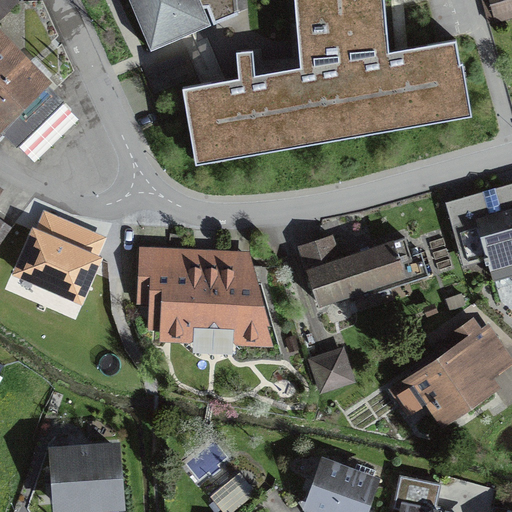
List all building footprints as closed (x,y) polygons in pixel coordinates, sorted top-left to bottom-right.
[(0,0),(0,18),(17,1),(16,0),(0,0)] [(129,0),(151,50),(210,24),(203,6),(208,5),(214,21),(237,13),(235,0),(129,0)] [(300,0),(305,66),(252,77),(250,49),(240,50),(242,79),(189,87),(199,152),(463,108),(453,42),(386,51),(381,0),(300,0)] [(511,0),(494,0),(499,17),(511,12),(511,0)] [(0,134),(3,132),(16,145),(62,100),(0,35),(0,134)] [(511,187),(450,204),(466,261),(483,256),(485,263),(489,262),(493,278),(511,272),(511,187)] [(39,233),(37,232),(19,274),(77,299),(96,256),(93,255),(100,239),(46,217),(39,233)] [(0,241),(11,227),(0,219),(0,241)] [(319,304),(403,276),(405,282),(428,275),(420,253),(411,256),(405,237),(339,259),(331,236),(300,246),(319,304)] [(141,289),(151,290),(151,304),(171,305),(170,325),(170,326),(180,327),(180,338),(186,338),(194,339),(198,343),(203,345),(208,347),(213,348),(218,348),(223,346),(228,344),(232,341),(240,341),(246,341),(246,330),(259,330),(253,309),(261,310),(248,265),(248,256),(142,251),(142,260),(141,289)] [(410,378),(409,379),(394,389),(407,408),(422,398),(427,394),(443,417),(481,390),(471,375),(480,369),(484,374),(497,366),(480,341),(485,339),(481,333),(473,321),(455,332),(464,344),(458,348),(454,351),(454,350),(411,379),(410,378)] [(312,361),(321,389),(351,380),(342,351),(312,361)] [(119,502),(115,446),(85,449),(89,504),(119,502)] [(89,504),(85,449),(55,451),(59,506),(89,504)] [(311,502),(330,509),(331,511),(360,511),(372,482),(325,465),(311,502)] [(394,507),(406,510),(419,511),(440,511),(439,511),(434,509),(440,484),(400,475),(394,507)] [(236,481),(235,482),(222,492),(221,493),(220,495),(219,496),(219,498),(219,499),(219,501),(219,503),(219,504),(220,506),(221,507),(223,508),(224,509),(225,510),(227,510),(229,510),(231,510),(232,510),(234,509),(235,508),(247,498),(249,497),(250,496),(251,494),(251,492),(251,491),(251,489),(251,487),(250,485),(249,484),(248,483),(246,482),(245,481),(243,480),(241,480),(240,480),(238,481),(236,481)]
